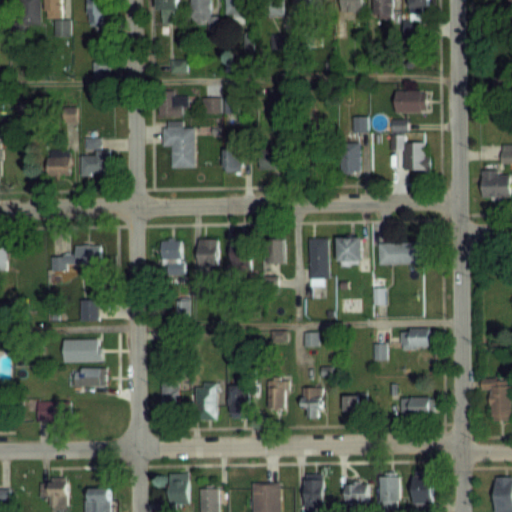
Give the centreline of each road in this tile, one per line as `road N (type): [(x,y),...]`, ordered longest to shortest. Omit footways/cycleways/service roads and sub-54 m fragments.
road 1 (residential): [(462,511),(454,0)]
road 2 (residential): [(135,511),(130,0)]
road 3 (residential): [(459,221),(445,206),(425,202),(0,208)]
road 4 (residential): [(461,441),(0,448)]
